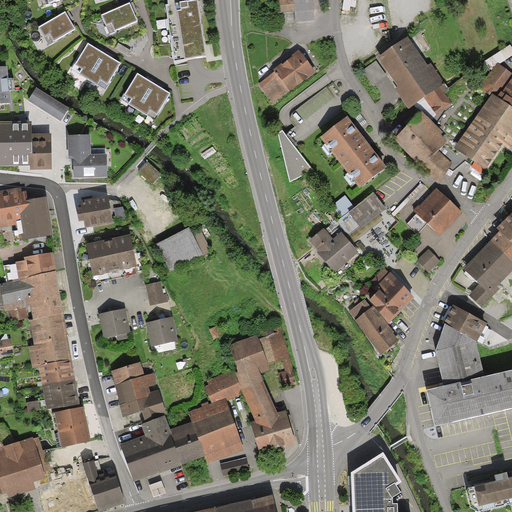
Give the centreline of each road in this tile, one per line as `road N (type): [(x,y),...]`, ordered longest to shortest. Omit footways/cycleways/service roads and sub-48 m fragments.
road 1 (primary): [(320,450),(313,375),(259,172),(225,0)]
road 2 (residential): [(0,178),(44,182),(60,199),(94,388),(135,511)]
road 3 (residential): [(511,172),(435,286),(405,368)]
road 4 (tertiary): [(321,473),(140,511)]
road 5 (unclassified): [(405,368),(355,434),(320,450)]
